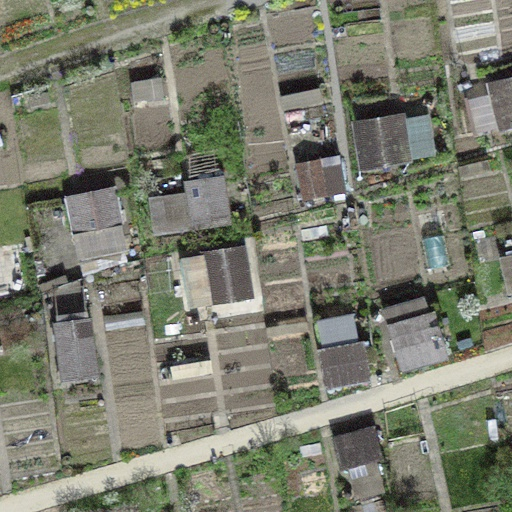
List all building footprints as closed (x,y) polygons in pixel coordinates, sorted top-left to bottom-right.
[(511,126),(511,73),(478,82),(491,132),(511,126)] [(406,115),(405,110),(350,118),(358,169),(412,160),(412,156),(437,152),(430,111),(406,115)] [(347,193),(339,152),(293,161),(300,201),(347,193)] [(225,172),(183,177),(185,189),(145,194),(150,232),(190,227),(190,223),(231,218),(225,172)] [(125,221),(116,182),(64,194),(81,272),(127,262),(124,249),(127,248),(121,222),(125,221)] [(511,236),(502,239),(505,254),(499,255),(507,293),(511,292),(511,236)] [(245,242),(200,248),(201,253),(181,256),(189,306),(253,296),(245,242)] [(428,308),(424,293),(377,306),(390,349),(393,348),(399,369),(448,355),(434,307),(428,308)] [(92,376),(100,375),(93,315),(87,316),(86,308),(62,311),(63,319),(51,320),(58,378),(62,378),(62,382),(92,379),(92,376)] [(372,378),(365,336),(316,346),(323,387),(372,378)] [(383,456),(374,422),(331,433),(339,467),(347,465),(355,496),(384,489),(377,458),(383,456)]
